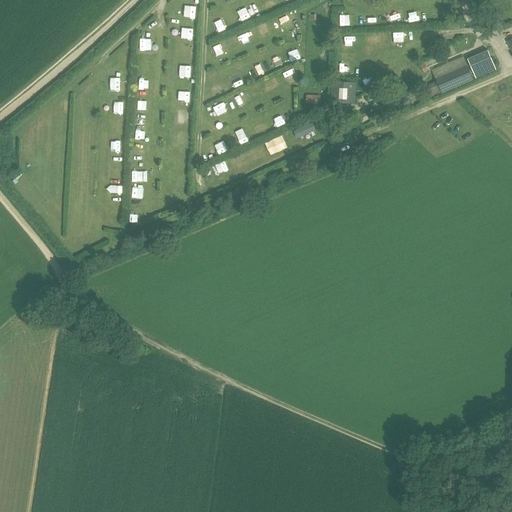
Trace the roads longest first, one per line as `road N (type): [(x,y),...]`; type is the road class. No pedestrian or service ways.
road 1 (track): [(0,199),(75,291),(135,333),(508,508)]
road 2 (track): [(0,327),(132,238),(511,70)]
road 3 (track): [(65,278),(31,511)]
road 4 (track): [(135,0),(0,116)]
